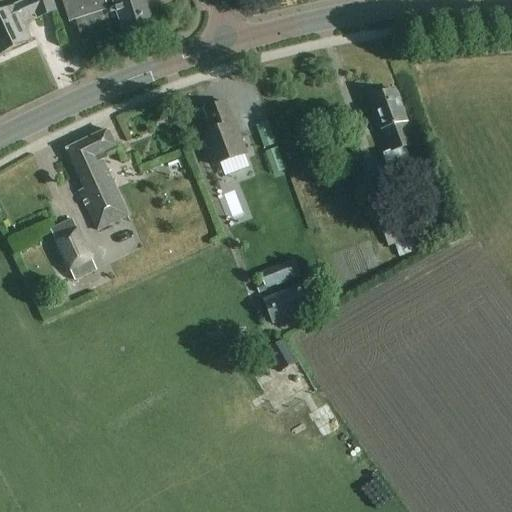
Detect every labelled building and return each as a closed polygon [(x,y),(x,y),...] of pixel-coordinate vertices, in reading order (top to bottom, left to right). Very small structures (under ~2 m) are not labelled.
[(55,11),(51,0),(22,0),(20,1),(22,5),(0,15),(0,56),(1,55),(3,57),(10,53),(11,50),(28,42),(19,22),(36,14),(38,17),(55,11)] [(85,50),(153,29),(143,0),(61,0),(69,24),(76,22),(85,50)] [(389,153),(388,153),(384,154),(388,167),(409,161),(406,150),(415,146),(407,124),(395,90),(368,98),(380,132),(381,132),(389,153)] [(204,112),(215,140),(205,144),(214,167),(247,155),(238,132),(237,132),(226,103),(204,112)] [(267,123),(256,127),(263,149),(275,145),(267,123)] [(112,156),(119,153),(108,132),(66,152),(84,191),(77,194),(96,233),(128,218),(102,163),(108,160),(106,157),(111,155),(112,156)] [(277,149),(265,154),(273,176),(285,171),(277,149)] [(242,208),(249,226),(265,220),(258,202),(242,208)] [(411,217),(381,228),(388,247),(395,245),(400,258),(423,249),(411,217)] [(73,221),(50,232),(69,272),(73,271),(77,280),(95,272),(90,262),(91,261),(73,221)] [(302,317),(316,313),(303,285),(261,301),(271,327),(302,315),(302,317)] [(267,351),(280,373),(296,364),(283,342),(267,351)]
